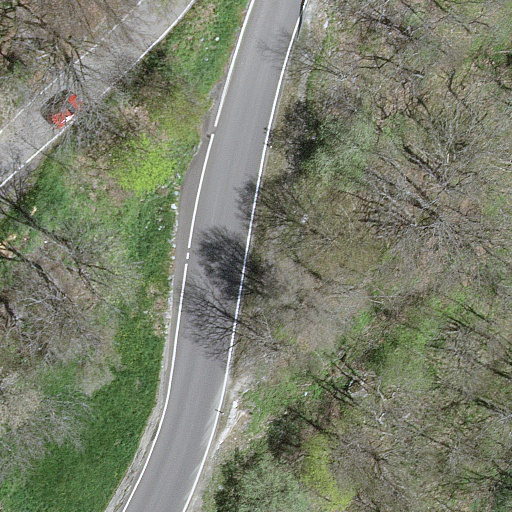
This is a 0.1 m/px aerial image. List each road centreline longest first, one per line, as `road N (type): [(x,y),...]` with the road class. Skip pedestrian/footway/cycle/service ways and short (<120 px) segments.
road 1 (tertiary): [(152,511),(190,409),(228,164),(282,0)]
road 2 (residential): [(0,162),(169,0)]
